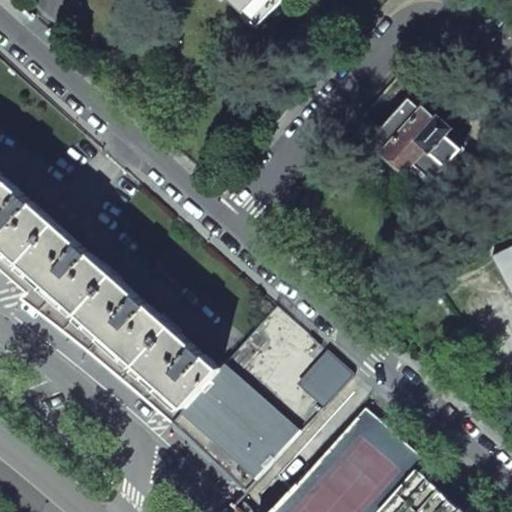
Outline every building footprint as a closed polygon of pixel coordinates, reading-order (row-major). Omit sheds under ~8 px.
[(230,0),(244,13),(255,0),(230,0)] [(258,26),(282,0),(255,0),(244,13),(258,26)] [(424,48),(414,59),(444,86),(461,67),(438,48),(424,48)] [(0,271),(25,293),(19,299),(56,326),(74,339),(79,343),(99,358),(135,389),(164,414),(206,453),(210,456),(246,493),(275,463),(354,374),(0,58),(0,271)] [(410,98),(376,135),(390,147),(385,152),(426,189),(463,149),(447,136),(454,128),(439,115),(435,120),(410,98)] [(511,245),(491,256),(511,294),(511,245)] [(465,511),(358,417),(294,489),(270,511),(465,511)]
